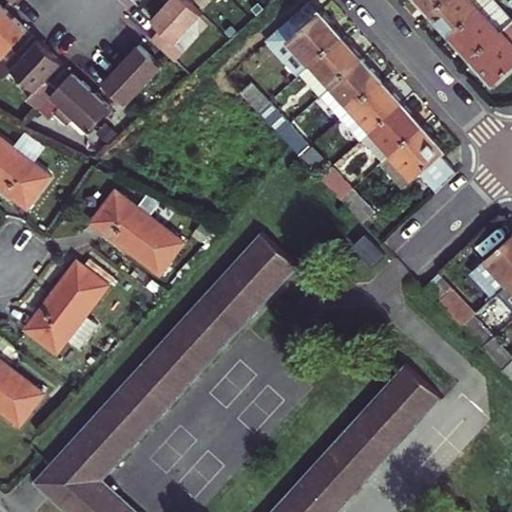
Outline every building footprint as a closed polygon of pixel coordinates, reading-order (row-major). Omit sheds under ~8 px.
[(186,0),(170,0),(168,3),(159,13),(152,20),(161,29),(152,39),(175,61),(186,49),(177,41),(198,18),(202,14),(186,0)] [(267,41),(301,74),(343,36),(329,20),(311,0),(267,41)] [(418,0),(422,4),(431,14),(446,0),(418,0)] [(440,24),(450,36),(490,0),(446,0),(431,14),(440,24)] [(460,46),(471,58),(511,21),(492,0),(490,0),(450,36),(460,46)] [(17,20),(0,3),(0,73),(4,77),(12,69),(23,57),(11,47),(27,29),(17,20)] [(186,49),(199,35),(198,18),(177,41),(186,49)] [(511,21),(471,58),(482,71),(493,83),(511,66),(511,21)] [(321,96),(363,58),(354,48),(343,36),(301,74),(321,96)] [(46,78),(62,62),(50,50),(39,40),(23,57),(12,69),(35,89),(27,98),(39,109),(42,106),(51,95),(57,89),(46,78)] [(162,66),(139,43),(121,63),(103,82),(127,103),(162,66)] [(341,119),(383,81),(373,69),(363,58),(321,96),(341,119)] [(111,107),(94,91),(86,83),(73,72),(57,89),(51,95),(61,105),(55,112),(68,125),(75,117),(89,130),(111,107)] [(364,140),(404,103),(392,91),(383,81),(341,119),(362,141),(364,140)] [(242,92),(260,111),(270,102),(252,82),(242,92)] [(51,115),(55,112),(61,105),(51,95),(42,106),(51,115)] [(260,111),(280,133),(291,124),(270,102),(260,111)] [(383,162),(424,126),(412,113),(404,103),(364,140),(383,162)] [(442,155),(447,151),(436,139),(424,126),(383,162),(382,163),(404,189),(421,174),(436,191),(457,172),(442,155)] [(31,130),(22,142),(41,157),(51,144),(31,130)] [(291,144),(301,155),(310,146),(296,130),(286,139),(291,144)] [(0,186),(28,207),(51,176),(0,136),(0,186)] [(314,169),(324,161),(310,146),(301,155),(314,169)] [(322,177),(342,199),(353,189),(333,167),(322,177)] [(375,213),(353,189),(342,199),(364,223),(375,213)] [(161,273),(185,242),(116,190),(92,222),(161,273)] [(52,464),(36,482),(50,494),(69,511),(333,511),(441,395),(407,364),(272,511),(137,511),(101,479),(297,264),(263,233),(52,464)] [(373,267),(385,256),(365,235),(353,247),(373,267)] [(497,294),(498,293),(511,280),(511,235),(474,269),(497,294)] [(57,352),(109,284),(78,260),(26,329),(57,352)] [(497,294),(474,269),(470,273),(492,299),(497,294)] [(435,276),(424,288),(461,326),(473,315),(474,314),(435,276)] [(511,280),(498,293),(511,308),(511,280)] [(86,345),(106,322),(96,313),(76,337),(86,345)] [(482,349),(494,338),(473,315),(461,326),(482,349)] [(511,357),(494,338),(482,349),(503,370),(511,361),(511,357)] [(44,393),(0,359),(0,409),(20,424),(44,393)] [(511,361),(503,370),(511,380),(511,361)] [(51,398),(59,404),(68,391),(60,386),(51,398)]
